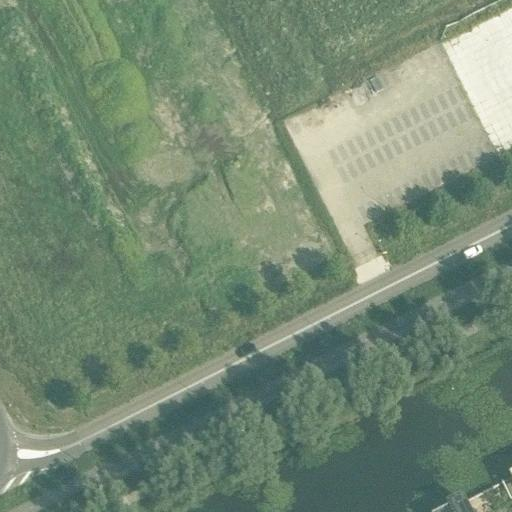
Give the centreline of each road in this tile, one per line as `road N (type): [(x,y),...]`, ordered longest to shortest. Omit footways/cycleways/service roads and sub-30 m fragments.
road 1 (unclassified): [(0,478),(511,226)]
road 2 (residential): [(0,46),(105,256),(317,140)]
road 3 (residential): [(317,140),(511,42)]
road 4 (residential): [(246,0),(317,140)]
